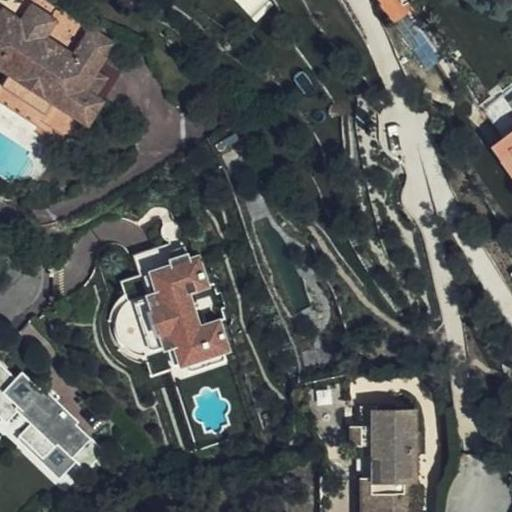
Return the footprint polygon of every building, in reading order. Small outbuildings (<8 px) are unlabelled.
[(380,0),(395,20),(411,10),(403,0),(380,0)] [(87,89),(100,70),(117,44),(91,27),(73,53),(49,37),(59,22),(34,5),(19,18),(4,8),(0,14),(0,67),(10,74),(55,103),(89,125),(105,101),(98,96),(87,89)] [(411,10),(395,20),(430,69),(445,58),(411,10)] [(110,77),(100,70),(87,89),(98,96),(110,77)] [(55,103),(10,74),(2,85),(47,114),(55,103)] [(511,131),(497,143),(511,164),(511,131)] [(125,285),(129,301),(117,319),(117,330),(120,339),(132,354),(147,357),(152,375),(230,352),(222,324),(200,331),(189,293),(209,287),(201,262),(193,264),(192,259),(177,264),(173,251),(141,261),(146,278),(125,285)] [(87,471),(106,450),(21,369),(16,375),(0,359),(0,426),(1,428),(21,406),(34,418),(19,434),(44,458),(58,444),(76,461),(87,471)] [(15,439),(19,434),(34,418),(21,406),(1,428),(15,439)] [(371,444),(371,457),(382,457),(382,481),(372,481),(371,476),(361,476),(362,511),(412,511),(412,481),(416,481),(415,408),(371,408),(371,424),(371,444)] [(350,445),(371,444),(371,424),(349,425),(350,445)] [(59,478),(76,461),(58,444),(44,458),(41,461),(59,478)] [(382,457),(371,457),(371,476),(372,481),(382,481),(382,457)]
